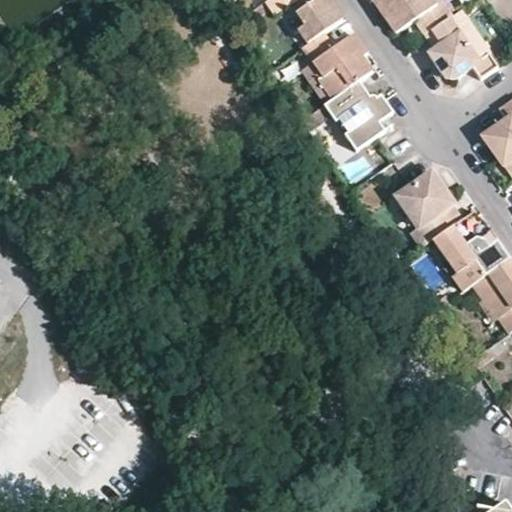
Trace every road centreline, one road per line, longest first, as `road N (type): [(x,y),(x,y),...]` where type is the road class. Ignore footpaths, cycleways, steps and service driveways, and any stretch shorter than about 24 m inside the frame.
road 1 (residential): [(352,0),(441,130)]
road 2 (residential): [(441,130),(511,232)]
